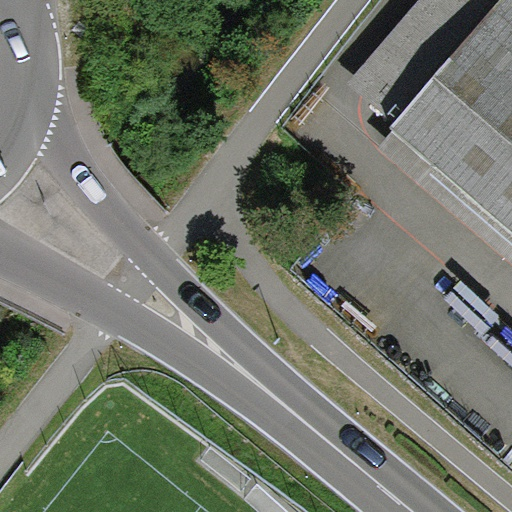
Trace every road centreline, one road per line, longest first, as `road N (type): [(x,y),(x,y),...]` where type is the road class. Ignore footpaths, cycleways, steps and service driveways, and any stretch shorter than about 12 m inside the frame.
road 1 (primary): [(246,376),(80,179),(27,90)]
road 2 (primary): [(0,252),(246,376)]
road 3 (primary): [(246,376),(412,511)]
